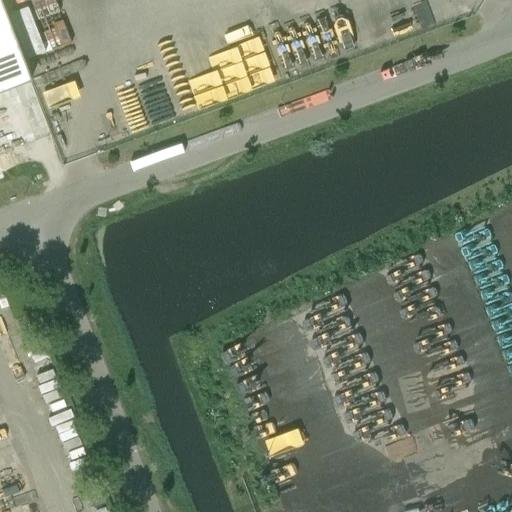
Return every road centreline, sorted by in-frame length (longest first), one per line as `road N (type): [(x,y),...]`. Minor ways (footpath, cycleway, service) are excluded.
road 1 (unclassified): [(511,39),(35,212)]
road 2 (unclassified): [(147,511),(35,212)]
